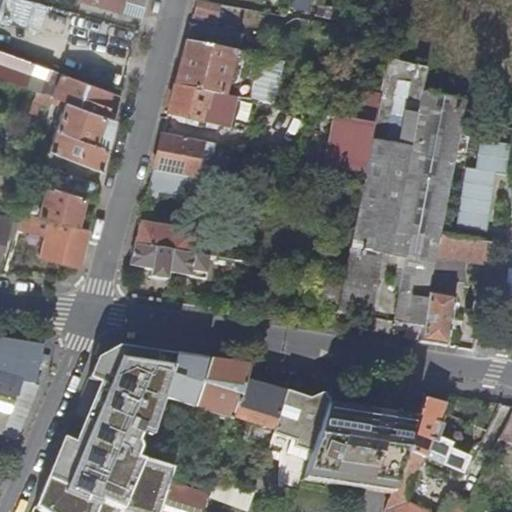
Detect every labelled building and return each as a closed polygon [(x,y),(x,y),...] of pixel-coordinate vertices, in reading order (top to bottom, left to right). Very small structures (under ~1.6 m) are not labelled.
[(78,0),(79,0),(141,18),(145,0),(78,0)] [(217,19),(221,4),(197,0),(196,0),(193,15),(217,19)] [(295,1),(292,11),(307,14),(309,5),(295,1)] [(326,6),(324,18),(335,21),(338,8),(326,6)] [(242,36),(190,26),(186,43),(239,53),(242,36)] [(250,100),(260,57),(239,53),(186,43),(175,86),(238,98),(250,100)] [(105,110),(116,114),(121,95),(0,50),(0,78),(10,82),(35,91),(37,91),(103,115),(105,110)] [(285,62),(272,59),(260,57),(250,100),(252,101),(275,105),(285,62)] [(350,249),(379,254),(404,258),(393,323),(392,323),(392,326),(397,327),(398,323),(423,328),(434,262),(431,262),(452,156),(455,155),(464,154),(471,121),(475,103),(463,100),(460,115),(419,108),(426,69),(389,59),(350,249)] [(232,124),(238,98),(175,86),(167,115),(198,123),(232,126),(232,124)] [(360,90),(354,120),(374,124),(380,94),(360,90)] [(48,150),(102,171),(115,120),(103,115),(37,91),(34,100),(51,107),(53,103),(64,107),(50,145),(36,140),(41,125),(34,122),(27,144),(48,150)] [(238,98),(232,124),(247,127),(252,101),(250,100),(238,98)] [(336,117),(333,117),(325,154),(366,162),(366,159),(374,124),(354,120),(336,117)] [(199,179),(201,170),(203,159),(206,160),(211,156),(213,146),(202,145),(202,143),(162,134),(153,171),(187,177),(199,179)] [(472,168),(460,167),(454,228),(489,232),(498,142),(475,139),(472,168)] [(219,173),(201,170),(199,179),(217,182),(219,173)] [(184,195),(187,177),(153,171),(148,189),(184,195)] [(84,199),(94,201),(98,184),(66,173),(61,189),(46,185),(38,216),(48,219),(76,227),(84,199)] [(269,214),(274,193),(262,191),(256,220),(262,221),(264,214),(269,214)] [(10,219),(19,221),(21,212),(13,210),(13,211),(9,210),(7,218),(10,219)] [(38,216),(21,212),(19,221),(17,227),(44,234),(39,256),(75,265),(78,264),(87,229),(76,227),(48,219),(38,216)] [(10,219),(7,218),(0,215),(0,259),(2,260),(5,251),(1,250),(5,236),(10,219)] [(19,221),(10,219),(5,236),(14,239),(17,227),(19,221)] [(177,229),(179,223),(179,222),(169,220),(168,227),(140,222),(134,246),(209,259),(212,237),(194,234),(194,232),(192,231),(177,229)] [(193,225),(179,223),(177,229),(192,231),(193,225)] [(491,244),(439,234),(435,256),(464,261),(488,266),(491,244)] [(217,268),(218,260),(209,259),(134,246),(129,267),(151,271),(150,278),(166,280),(167,273),(205,280),(207,266),(217,268)] [(342,281),(337,306),(335,313),(367,319),(379,254),(350,249),(348,249),(342,281)] [(438,280),(454,283),(463,284),(464,261),(435,256),(434,261),(443,263),(440,276),(439,276),(438,280)] [(443,263),(434,261),(434,262),(423,328),(420,343),(446,347),(454,299),(451,298),(454,283),(438,280),(439,276),(440,276),(443,263)] [(511,272),(510,272),(502,326),(511,327),(511,272)] [(317,302),(337,306),(342,281),(322,278),(317,302)] [(3,339),(0,349),(0,374),(22,380),(34,384),(43,345),(3,339)] [(154,396),(166,353),(118,348),(97,358),(89,380),(100,384),(75,444),(64,439),(35,508),(40,511),(158,511),(167,485),(171,468),(135,457),(136,443),(142,430),(151,434),(162,398),(154,396)] [(192,406),(207,360),(166,353),(154,396),(162,398),(192,406)] [(192,406),(233,417),(234,416),(235,408),(244,378),(248,366),(207,360),(192,406)] [(0,428),(22,380),(0,374),(0,428)] [(260,392),(262,385),(244,378),(235,408),(234,416),(273,429),(282,399),(260,392)] [(34,384),(22,380),(0,428),(0,435),(14,440),(39,385),(34,384)] [(435,422),(450,383),(432,380),(419,415),(417,420),(391,487),(389,492),(389,494),(383,509),(385,511),(458,511),(463,504),(450,496),(441,511),(411,511),(403,506),(401,504),(403,496),(404,497),(417,462),(419,462),(421,456),(422,456),(427,441),(429,441),(429,440),(432,441),(432,443),(435,444),(436,441),(435,440),(440,428),(441,428),(442,425),(439,424),(436,423),(435,422)] [(260,392),(282,399),(284,393),(262,385),(260,392)] [(310,400),(284,392),(284,393),(282,399),(273,429),(267,449),(307,463),(325,408),(328,401),(328,400),(325,399),(316,406),(310,404),(310,400)] [(325,408),(417,420),(419,415),(328,401),(325,408)] [(417,420),(325,408),(307,463),(303,473),(391,487),(417,420)] [(511,411),(498,439),(511,445),(511,411)] [(471,459),(446,449),(440,464),(463,473),(471,459)] [(301,481),(389,494),(389,492),(391,487),(303,473),(301,481)] [(206,500),(239,511),(246,511),(253,494),(213,478),(206,500)] [(200,511),(205,497),(167,485),(158,511),(200,511)]
